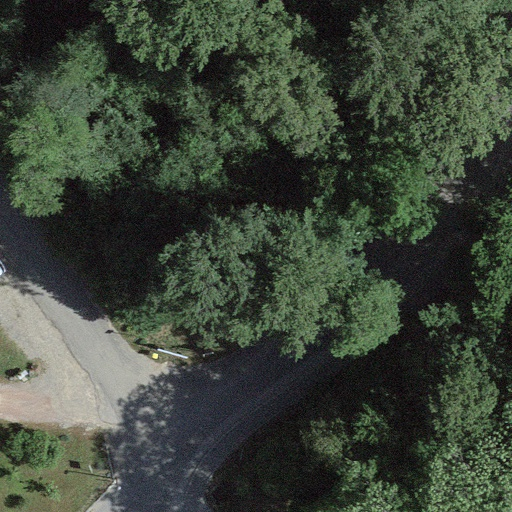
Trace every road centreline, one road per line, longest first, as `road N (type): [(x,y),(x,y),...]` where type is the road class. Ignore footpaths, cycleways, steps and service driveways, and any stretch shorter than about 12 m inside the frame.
road 1 (residential): [(511,101),(469,184),(401,266),(181,438)]
road 2 (residential): [(181,438),(0,198)]
